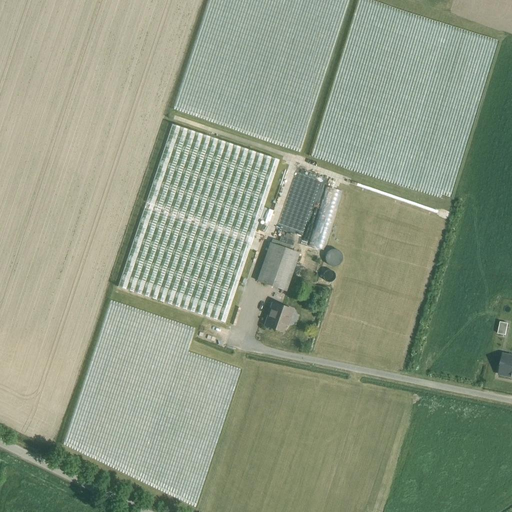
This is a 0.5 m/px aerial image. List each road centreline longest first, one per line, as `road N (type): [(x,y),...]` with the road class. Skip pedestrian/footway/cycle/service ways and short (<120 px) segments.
road 1 (unclassified): [(248,338),(260,351),(511,403)]
road 2 (unclassified): [(143,511),(0,441)]
